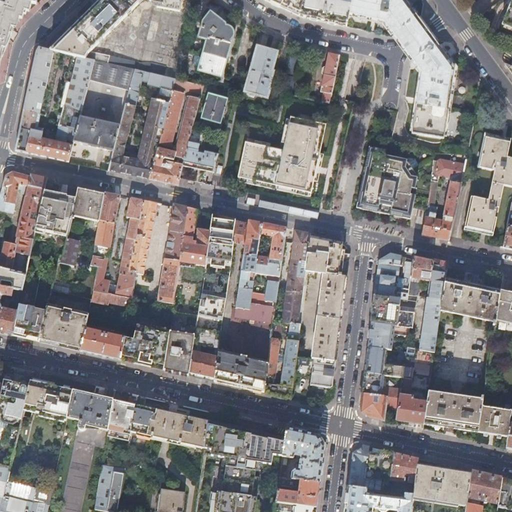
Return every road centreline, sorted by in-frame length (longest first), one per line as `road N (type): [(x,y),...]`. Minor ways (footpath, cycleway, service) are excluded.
road 1 (residential): [(369,235),(0,155)]
road 2 (residential): [(0,350),(342,426)]
road 3 (residential): [(342,426),(369,235)]
road 4 (residential): [(342,426),(511,464)]
road 5 (residential): [(237,0),(297,32),(395,54)]
road 6 (residential): [(0,124),(25,42),(68,0)]
road 7 (residential): [(511,265),(369,235)]
